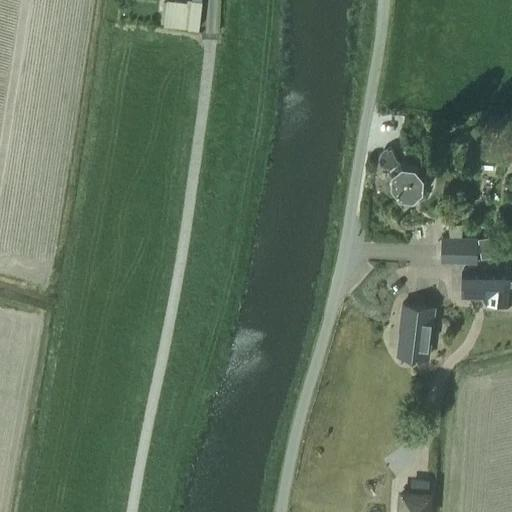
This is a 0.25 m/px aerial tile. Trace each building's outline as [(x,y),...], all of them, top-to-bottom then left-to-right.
[(166,0),(165,0),(163,25),(198,28),(200,3),(166,0)] [(511,143),(504,143),(502,156),(511,157),(511,143)] [(378,156),(378,157),(378,158),(378,159),(379,159),(379,160),(379,161),(380,162),(380,163),(381,163),(381,164),(382,164),(382,165),(383,165),(384,166),(385,166),(386,166),(386,167),(388,165),(391,169),(391,170),(390,186),(399,197),(414,197),(426,187),(426,172),(416,161),(403,161),(402,161),(401,161),(395,155),(391,146),(386,147),(388,151),(383,155),(379,156),(378,156)] [(511,251),(509,231),(479,236),(479,241),(481,251),(482,258),(511,252),(511,251)] [(442,235),(441,260),(477,261),(478,236),(442,235)] [(464,269),(464,293),(508,294),(508,269),(464,269)] [(429,357),(435,307),(403,303),(401,319),(402,319),(399,353),(429,357)] [(402,490),(400,511),(426,511),(428,492),(402,490)]
